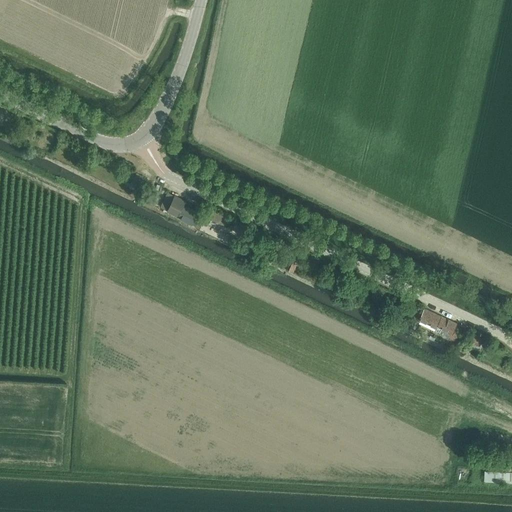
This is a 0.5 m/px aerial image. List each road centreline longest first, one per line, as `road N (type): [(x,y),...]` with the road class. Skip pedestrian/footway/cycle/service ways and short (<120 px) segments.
road 1 (unclassified): [(511,339),(169,177),(141,139)]
road 2 (track): [(0,464),(65,468),(81,200),(0,161)]
road 3 (track): [(172,0),(156,50),(122,93),(100,91),(0,43)]
road 4 (unclassified): [(141,139),(173,88),(201,0)]
road 5 (unclassified): [(141,139),(104,143),(0,95)]
